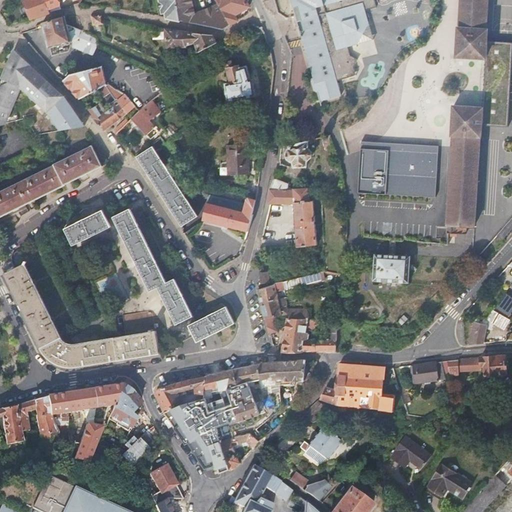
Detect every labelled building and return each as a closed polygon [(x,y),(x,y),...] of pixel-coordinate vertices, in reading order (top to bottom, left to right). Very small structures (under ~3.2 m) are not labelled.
[(25,0),(32,18),(51,12),(49,7),(45,0),(25,0)] [(165,10),(167,17),(181,20),(177,1),(176,0),(162,0),(165,10)] [(181,0),(177,1),(181,20),(224,28),(231,24),(220,4),(195,13),(192,0),(181,0)] [(217,0),(220,4),(231,24),(239,19),(236,13),(249,4),(246,0),(217,0)] [(359,73),(357,64),(359,58),(349,53),(348,48),(361,44),(371,23),(367,9),(378,6),(376,0),(303,0),(302,2),(294,5),(297,14),(314,71),(312,77),(316,89),(321,91),(323,100),(344,93),(340,79),(359,73)] [(461,0),(460,27),(458,27),(456,52),(452,134),(448,201),(448,204),(446,233),(455,233),(454,242),(465,243),(465,239),(474,239),(479,136),(481,136),(482,125),(508,127),(511,56),(511,41),(487,40),(488,29),(486,29),(487,0),(461,0)] [(90,34),(92,17),(92,15),(79,13),(66,17),(68,25),(90,34)] [(93,25),(103,24),(102,14),(99,13),(98,14),(92,15),(92,17),(93,25)] [(93,54),(97,44),(96,37),(90,34),(68,25),(66,17),(65,16),(43,23),(52,56),(69,50),(71,46),(93,54)] [(376,39),(371,23),(361,44),(376,39)] [(199,52),(217,42),(213,34),(199,33),(198,33),(167,28),(166,28),(168,46),(179,46),(180,49),(186,45),(185,41),(193,42),(199,51),(199,52)] [(0,125),(2,125),(3,113),(18,100),(24,103),(59,93),(45,79),(13,52),(2,78),(9,80),(7,85),(0,86),(0,125)] [(231,83),(226,84),(228,100),(256,95),(253,79),(250,80),(247,66),(240,68),(239,64),(233,65),(232,61),(226,62),(231,83)] [(70,74),(64,80),(80,98),(98,88),(107,84),(102,66),(70,74)] [(9,80),(2,78),(1,81),(0,83),(0,86),(7,85),(9,80)] [(109,83),(107,84),(98,88),(104,97),(111,93),(115,100),(109,104),(111,107),(113,106),(112,105),(111,104),(112,103),(115,101),(115,102),(118,101),(119,102),(119,100),(127,95),(119,89),(118,89),(109,83)] [(160,93),(171,94),(169,86),(168,85),(160,93)] [(38,133),(77,127),(75,112),(63,96),(59,93),(24,103),(18,100),(3,113),(2,125),(25,118),(38,133)] [(111,126),(136,106),(135,104),(127,95),(119,100),(119,102),(118,101),(115,102),(115,101),(112,103),(111,104),(112,105),(113,106),(111,107),(106,111),(105,110),(101,112),(100,110),(97,106),(87,111),(104,130),(111,126)] [(152,100),(145,106),(140,111),(132,119),(147,136),(148,135),(151,139),(159,131),(150,120),(161,110),(152,100)] [(77,127),(85,125),(75,112),(77,127)] [(115,132),(117,134),(125,126),(122,124),(114,131),(115,132)] [(317,138),(320,151),(334,148),(331,134),(317,138)] [(153,146),(137,155),(153,179),(182,225),(197,216),(156,151),(163,147),(162,145),(165,143),(162,138),(151,144),(152,145),(153,146)] [(310,146),(311,139),(282,146),(281,161),(281,162),(281,163),(288,166),(307,166),(309,160),(313,157),(313,150),(310,146)] [(129,149),(133,155),(144,147),(139,140),(128,148),(129,149)] [(422,151),(438,145),(360,141),(360,148),(422,151)] [(247,143),(228,144),(229,175),(249,174),(247,143)] [(102,166),(92,145),(55,163),(55,164),(0,191),(0,217),(64,185),(65,184),(102,166)] [(363,193),(436,197),(438,145),(422,151),(360,148),(359,171),(364,171),(363,193)] [(290,182),(276,178),(275,177),(270,189),(290,189),(290,182)] [(292,188),(290,189),(270,189),(268,203),(270,203),(294,204),(297,247),(317,245),(317,242),(324,242),(324,228),(316,229),(314,199),(311,199),(310,186),(293,187),(292,188)] [(203,220),(249,231),(253,215),(255,203),(255,200),(247,199),(244,212),(208,203),(203,220)] [(177,324),(187,319),(194,316),(175,279),(166,282),(130,209),(114,217),(117,223),(150,291),(159,287),(177,324)] [(73,245),(75,244),(111,226),(103,210),(65,228),(73,245)] [(271,214),(267,214),(263,235),(272,235),(271,231),(278,231),(278,220),(271,220),(271,214)] [(411,257),(376,254),(375,281),(410,283),(411,257)] [(3,269),(4,273),(15,268),(11,261),(2,266),(3,269)] [(40,346),(41,348),(61,338),(25,265),(26,261),(24,261),(23,264),(15,268),(4,273),(5,277),(6,278),(36,338),(40,346)] [(303,277),(305,283),(324,278),(323,272),(303,277)] [(269,273),(259,273),(261,283),(270,283),(269,273)] [(282,282),(284,287),(284,289),(305,283),(303,277),(282,282)] [(262,303),(279,299),(277,288),(284,287),(282,282),(275,285),(259,289),(262,303)] [(511,296),(506,292),(492,309),(509,319),(511,314),(511,296)] [(290,318),(309,319),(309,308),(287,309),(287,307),(281,308),(279,299),(262,303),(264,311),(264,313),(265,318),(275,316),(276,317),(289,315),(290,318)] [(198,341),(234,323),(229,313),(226,306),(197,322),(190,325),(198,341)] [(475,319),(469,344),(483,343),(486,327),(492,329),(494,323),(504,329),(505,328),(509,330),(511,325),(511,320),(509,319),(492,309),(486,317),(485,316),(484,319),(483,321),(475,319)] [(152,310),(123,314),(126,331),(155,327),(152,310)] [(187,319),(190,325),(197,322),(194,316),(187,319)] [(268,334),(270,333),(278,332),(276,317),(275,316),(265,318),(268,334)] [(302,351),(309,319),(290,318),(290,319),(283,351),(302,351)] [(337,324),(338,319),(309,319),(302,351),(318,351),(335,350),(337,324)] [(110,361),(160,353),(156,330),(120,336),(78,343),(70,343),(65,341),(61,338),(41,348),(45,354),(53,361),(64,366),(73,367),(110,361)] [(507,374),(505,355),(504,355),(480,357),(467,358),(462,359),(442,361),(445,374),(452,373),(452,375),(460,375),(460,371),(482,370),(481,367),(485,367),(486,375),(507,374)] [(214,430),(230,424),(234,437),(237,436),(250,433),(258,439),(259,439),(255,429),(283,407),(279,382),(290,382),(291,379),(305,380),(307,360),(270,362),(262,364),(241,368),(228,371),(227,371),(206,376),(205,391),(228,385),(229,388),(233,388),(236,395),(230,397),(233,405),(217,410),(206,412),(209,418),(214,430)] [(413,384),(446,379),(445,374),(442,361),(439,361),(417,364),(414,365),(414,369),(411,369),(413,384)] [(321,399),(336,405),(380,409),(379,410),(394,412),(395,394),(384,393),(385,367),(364,366),(340,364),(339,372),(338,375),(339,377),(339,379),(338,389),(327,386),(322,398),(321,399)] [(205,391),(206,376),(201,377),(185,380),(183,381),(174,384),(158,388),(155,392),(164,412),(179,404),(182,402),(184,402),(184,389),(197,386),(196,395),(205,395),(205,391)] [(122,386),(123,384),(110,386),(94,389),(95,408),(115,404),(122,386)] [(139,415),(133,412),(142,403),(141,398),(135,393),(136,392),(133,390),(126,386),(126,387),(123,384),(122,386),(115,404),(112,412),(111,414),(108,418),(106,428),(125,439),(132,426),(139,415)] [(400,390),(404,404),(411,402),(408,388),(400,390)] [(95,408),(94,389),(91,389),(83,391),(72,392),(65,393),(67,412),(83,410),(86,421),(94,423),(95,408)] [(48,396),(51,415),(65,413),(67,412),(65,393),(59,394),(48,396)] [(42,398),(36,400),(37,409),(42,441),(45,450),(58,448),(58,445),(59,437),(59,433),(59,432),(52,419),(52,418),(51,415),(48,396),(42,398)] [(21,404),(17,405),(24,440),(31,439),(31,429),(28,411),(37,409),(36,400),(29,401),(21,404)] [(314,406),(320,411),(323,407),(319,401),(314,406)] [(179,404),(164,412),(179,432),(195,424),(193,420),(189,416),(188,411),(185,413),(179,404)] [(0,409),(0,417),(3,417),(8,449),(9,451),(22,449),(22,442),(24,441),(24,440),(17,405),(1,409),(0,409)] [(316,415),(320,411),(314,406),(308,412),(307,413),(311,416),(311,420),(313,422),(316,422),(317,421),(318,419),(316,415)] [(67,417),(52,419),(59,432),(59,433),(69,432),(67,417)] [(190,442),(214,430),(209,418),(195,424),(179,432),(186,443),(190,442)] [(88,424),(76,460),(90,462),(102,427),(88,424)] [(340,440),(322,427),(309,445),(304,441),(299,447),(305,451),(310,445),(325,456),(327,458),(340,440)] [(120,456),(130,467),(156,444),(145,430),(125,448),(126,450),(120,456)] [(258,442),(260,440),(258,439),(250,433),(237,436),(234,437),(221,441),(221,446),(225,455),(227,460),(230,469),(240,462),(233,446),(247,443),(254,448),(258,442)] [(59,437),(58,445),(61,445),(70,444),(70,437),(59,437)] [(393,455),(395,456),(390,464),(403,472),(408,464),(421,473),(429,459),(401,442),(393,455)] [(320,463),(325,456),(310,445),(305,451),(305,452),(320,463)] [(511,457),(510,460),(503,467),(511,474),(511,457)] [(440,501),(447,489),(464,499),(474,483),(442,463),(432,479),(433,480),(425,492),(440,501)] [(151,472),(162,491),(151,497),(156,505),(167,499),(184,498),(177,485),(167,465),(151,472)] [(287,501),(293,491),(282,482),(273,477),(254,465),(236,499),(232,496),(229,501),(233,505),(235,502),(246,507),(243,511),(271,511),(272,511),(274,504),(261,496),(266,487),(287,501)] [(60,473),(57,479),(68,484),(71,478),(60,473)] [(290,480),(302,489),(308,482),(296,473),(290,480)] [(126,511),(68,484),(57,479),(49,476),(34,508),(42,511),(126,511)] [(495,476),(472,500),(483,510),(506,486),(495,476)] [(319,502),(332,487),(324,482),(308,488),(305,491),(319,502)] [(393,499),(400,488),(391,482),(383,493),(393,499)] [(368,511),(373,505),(351,488),(333,511),(368,511)] [(174,511),(167,499),(156,505),(159,511),(174,511)] [(22,511),(3,503),(0,508),(0,511),(22,511)] [(317,511),(307,503),(306,511),(317,511)]
